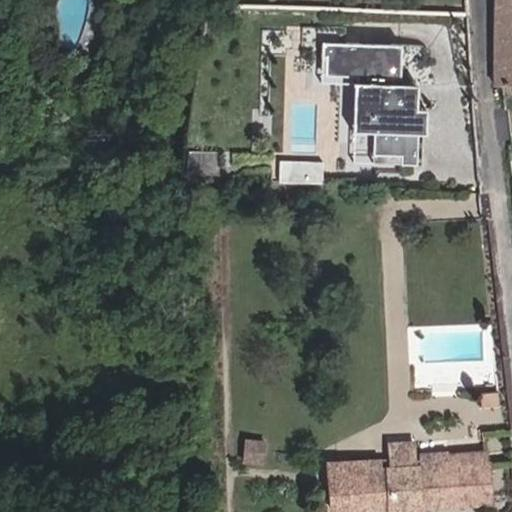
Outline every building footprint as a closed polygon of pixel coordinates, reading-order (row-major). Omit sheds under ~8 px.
[(500,82),(500,84),(511,84),(511,0),(494,0),(492,82),(500,82)] [(317,74),(398,78),(400,43),(319,39),(317,74)] [(371,162),(419,162),(419,106),(411,106),(411,82),(347,82),(347,129),(371,129),(371,162)] [(277,179),(323,182),(324,160),(279,157),(277,179)] [(483,393),(484,407),(503,406),(502,392),(483,393)] [(453,466),(489,465),(489,451),(453,453),(453,466)] [(489,465),(453,466),(395,468),(395,461),(380,461),(381,469),(356,470),(357,504),(394,503),(422,502),(490,499),(489,465)] [(422,511),(422,502),(394,503),(394,511),(422,511)]
